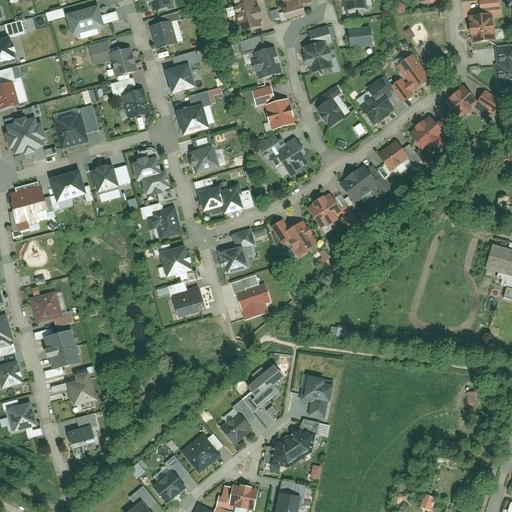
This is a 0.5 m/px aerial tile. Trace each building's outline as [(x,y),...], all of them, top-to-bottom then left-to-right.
[(170,0),(145,0),(147,2),(148,2),(151,11),(172,5),(170,0)] [(234,0),(243,31),(262,26),(254,0),(234,0)] [(285,0),(289,9),(302,5),(313,2),(312,0),(285,0)] [(363,0),(341,0),(343,14),(365,12),(363,0)] [(497,16),(495,0),(477,0),(479,17),(497,16)] [(283,11),(286,20),(305,14),(302,5),(289,9),(283,11)] [(100,8),(68,16),(74,38),(106,29),(100,8)] [(175,18),(154,25),(162,51),(183,45),(175,18)] [(493,44),(491,18),(469,19),(470,45),(493,44)] [(6,38),(24,32),(20,20),(2,25),(6,38)] [(325,29),(308,35),(312,49),(329,43),(325,29)] [(370,31),(346,33),(348,51),(371,49),(370,31)] [(413,39),(408,31),(403,34),(407,43),(413,39)] [(260,37),(238,44),(242,59),(265,53),(260,37)] [(15,39),(0,43),(0,64),(20,59),(15,39)] [(325,45),(302,51),(308,77),(331,71),(325,45)] [(139,76),(132,46),(109,52),(116,81),(139,76)] [(511,48),(494,50),(495,67),(511,66),(511,48)] [(281,76),(273,50),(251,57),(259,83),(281,76)] [(430,82),(411,57),(395,69),(407,84),(404,87),(400,82),(390,89),(401,104),(411,97),(410,95),(413,93),(414,94),(430,82)] [(191,65),(168,70),(173,93),(197,87),(191,65)] [(511,66),(495,67),(496,92),(511,91),(511,66)] [(378,82),(365,91),(374,104),(387,95),(378,82)] [(13,83),(0,85),(0,111),(19,106),(13,83)] [(270,88),(251,93),(256,110),(274,105),(270,88)] [(336,88),(314,103),(319,110),(341,95),(336,88)] [(461,89),(443,104),(457,122),(475,107),(461,89)] [(91,91),(80,93),(83,104),(93,102),(91,91)] [(145,91),(122,97),(129,121),(151,115),(145,91)] [(499,102),(483,93),(475,109),(490,118),(499,102)] [(361,114),(371,128),(392,113),(382,99),(361,114)] [(287,102),(264,108),(270,134),(294,128),(287,102)] [(344,120),(332,102),(315,113),(327,131),(344,120)] [(209,104),(181,112),(187,136),(215,128),(209,104)] [(23,119),(39,114),(37,105),(20,110),(23,119)] [(85,113),(58,120),(66,149),(93,142),(85,113)] [(45,118),(8,128),(15,154),(52,144),(45,118)] [(428,120),(408,137),(423,155),(443,138),(428,120)] [(453,132),(444,120),(437,126),(446,138),(453,132)] [(273,137),(259,145),(267,158),(281,150),(273,137)] [(310,164),(294,141),(269,158),(275,168),(280,165),(289,178),(310,164)] [(345,145),(337,142),(335,149),(343,151),(345,145)] [(376,157),(389,174),(407,161),(394,144),(376,157)] [(216,146),(191,152),(197,175),(221,169),(216,146)] [(421,164),(409,147),(401,153),(413,169),(421,164)] [(139,164),(133,166),(137,182),(142,180),(146,196),(152,194),(153,196),(170,192),(165,173),(160,175),(156,160),(148,162),(147,159),(139,162),(139,164)] [(117,162),(97,168),(104,195),(124,189),(117,162)] [(87,169),(56,176),(61,200),(92,193),(87,169)] [(362,169),(338,187),(351,205),(375,186),(362,169)] [(389,192),(372,169),(366,173),(383,196),(389,192)] [(46,186),(14,194),(22,222),(54,214),(46,186)] [(242,187),(228,191),(233,210),(247,206),(242,187)] [(224,189),(205,193),(208,207),(228,202),(224,189)] [(328,196),(306,211),(320,231),(342,216),(328,196)] [(147,206),(141,208),(144,217),(150,215),(147,206)] [(182,236),(174,207),(152,213),(160,241),(182,236)] [(352,215),(346,207),(339,212),(345,220),(352,215)] [(282,223),(273,229),(283,246),(293,240),(282,223)] [(318,245),(305,223),(288,233),(302,255),(318,245)] [(253,239),(265,236),(264,228),(251,231),(253,239)] [(247,244),(223,251),(230,274),(254,268),(247,244)] [(511,277),(511,251),(491,247),(485,271),(511,278),(511,277)] [(191,248),(161,256),(167,279),(197,271),(191,248)] [(263,287),(239,294),(245,318),(270,311),(263,287)] [(201,288),(172,295),(177,318),(206,311),(201,288)] [(61,289),(34,295),(39,320),(66,314),(61,289)] [(12,313),(0,315),(0,344),(19,340),(12,313)] [(79,365),(71,329),(43,334),(51,371),(79,365)] [(19,362),(0,366),(0,379),(2,390),(24,384),(19,362)] [(278,391),(273,386),(284,377),(273,364),(243,388),(248,394),(243,397),(253,411),(278,391)] [(88,375),(68,381),(75,407),(96,401),(88,375)] [(334,381),(307,376),(303,394),(300,394),(299,400),(310,402),(307,416),(323,419),(327,402),(328,402),(331,388),(333,388),(334,381)] [(253,411),(243,397),(229,407),(236,416),(220,428),(232,443),(252,428),(244,418),(253,411)] [(30,402),(7,408),(14,433),(36,427),(30,402)] [(270,406),(265,411),(269,416),(275,412),(270,406)] [(329,422),(311,419),(308,433),(326,436),(329,422)] [(91,429),(67,435),(71,453),(95,447),(91,429)] [(281,444),(274,443),(270,461),(285,464),(307,449),(311,434),(293,430),(291,438),(281,444)] [(204,436),(181,453),(196,474),(220,456),(216,452),(222,447),(213,435),(206,439),(204,436)] [(441,450),(455,452),(456,444),(442,442),(441,450)] [(136,463),(128,470),(136,479),(144,472),(136,463)] [(310,466),(309,478),(318,479),(319,466),(310,466)] [(152,488),(166,504),(185,487),(171,471),(152,488)] [(221,496),(217,496),(215,509),(230,511),(232,508),(234,508),(233,511),(245,511),(246,509),(255,511),(259,490),(232,485),(231,487),(223,486),(221,496)] [(136,505),(127,511),(151,511),(149,508),(154,503),(141,487),(129,497),(136,505)] [(295,511),(299,496),(277,492),(273,511),(295,511)] [(422,494),(418,508),(430,511),(433,497),(422,494)]
